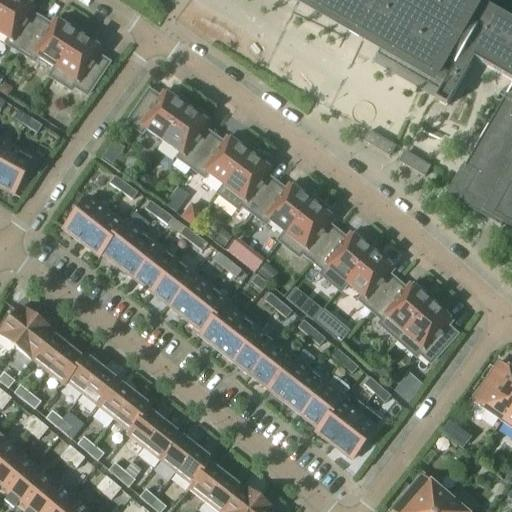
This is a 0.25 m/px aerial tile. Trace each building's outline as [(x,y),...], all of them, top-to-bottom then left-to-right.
[(20,54),(40,21),(27,14),(30,7),(23,3),(24,0),(6,0),(0,10),(0,36),(7,41),(5,45),(20,54)] [(511,21),(481,4),(482,2),(477,0),(295,0),(348,30),(346,33),(358,41),(366,27),(385,38),(370,64),(371,65),(373,62),(434,98),(433,101),(445,108),(472,62),(471,61),(472,60),(511,82),(511,83),(511,85),(463,168),(473,174),(459,199),(500,223),(498,227),(499,228),(502,224),(511,229),(511,21)] [(50,79),(79,33),(66,25),(64,28),(56,23),(52,29),(40,21),(20,54),(34,63),(37,59),(54,70),(49,78),(50,79)] [(79,33),(50,79),(71,92),(73,88),(86,96),(107,65),(94,56),(98,50),(90,45),(92,42),(79,33)] [(3,85),(0,90),(0,94),(7,98),(10,94),(8,88),(3,85)] [(162,143),(187,107),(175,98),(172,101),(165,96),(161,102),(148,93),(127,124),(141,134),(144,130),(162,143)] [(190,169),(213,139),(201,130),(205,124),(198,119),(200,116),(187,107),(162,143),(180,156),(177,160),(190,169)] [(24,128),(29,120),(17,112),(12,120),(24,128)] [(58,117),(53,124),(64,130),(71,120),(64,115),(58,117)] [(29,120),(24,128),(36,135),(41,128),(29,120)] [(368,134),(369,133),(368,133),(362,143),(388,158),(389,157),(388,156),(393,148),(368,134)] [(218,196),(251,153),(238,144),(236,147),(229,141),(224,147),(213,139),(190,169),(204,179),(206,175),(223,188),(217,195),(218,196)] [(0,171),(12,149),(0,142),(0,171)] [(12,149),(0,171),(0,189),(12,196),(18,185),(23,188),(39,164),(12,149)] [(107,152),(102,159),(112,166),(117,159),(107,152)] [(252,215),(275,185),(264,177),(268,171),(261,166),(263,162),(251,153),(218,196),(238,211),(241,207),(252,215)] [(410,170),(416,161),(415,160),(414,161),(404,155),(399,163),(398,163),(397,163),(410,170)] [(416,161),(410,170),(423,178),(429,168),(429,167),(428,168),(416,161)] [(142,173),(135,182),(144,189),(148,184),(147,177),(142,173)] [(120,194),(125,186),(114,178),(108,186),(120,194)] [(279,243),(313,201),(300,191),(298,194),(291,189),(286,194),(275,185),(252,215),(265,226),(268,222),(284,235),(278,242),(279,243)] [(125,186),(120,194),(131,202),(137,194),(125,186)] [(80,245),(105,212),(87,198),(62,231),(80,245)] [(312,263),(336,234),(325,225),(329,219),(322,214),(325,211),(313,201),(279,243),(298,258),(301,255),(312,263)] [(155,219),(160,212),(149,203),(144,211),(155,219)] [(194,229),(203,216),(191,206),(181,219),(194,229)] [(122,226),(122,225),(105,212),(80,245),(97,258),(100,255),(99,255),(122,226)] [(160,212),(155,219),(166,227),(172,220),(160,212)] [(142,236),(125,223),(124,222),(122,225),(122,226),(99,255),(100,255),(116,268),(142,236)] [(190,245),(195,237),(184,229),(178,236),(190,245)] [(223,233),(215,244),(223,250),(231,239),(223,233)] [(339,292),(373,250),(361,240),(359,243),(352,238),(347,243),(336,234),(312,263),(323,272),(320,276),(339,292)] [(133,281),(159,249),(142,236),(116,268),(133,281)] [(195,237),(190,245),(201,253),(206,246),(195,237)] [(150,295),(176,263),(159,249),(133,281),(150,295)] [(371,313),(396,284),(385,275),(390,269),(383,263),(385,260),(373,250),(339,292),(340,293),(346,285),(362,299),(359,302),(371,313)] [(224,271),(230,264),(219,255),(213,262),(224,271)] [(250,258),(243,267),(253,275),(260,266),(250,258)] [(167,308),(193,276),(176,263),(150,295),(167,308)] [(230,264),(224,271),(235,280),(241,273),(230,264)] [(264,266),(256,276),(268,285),(276,275),(264,266)] [(184,321),(210,289),(193,276),(167,308),(184,321)] [(261,293),(267,286),(256,277),(250,284),(261,293)] [(397,342),(432,301),(421,291),(418,294),(411,288),(407,293),(396,284),(371,313),(381,322),(378,326),(397,342)] [(227,303),(227,302),(210,289),(184,321),(201,334),(201,335),(224,306),(225,306),(227,303)] [(274,311),(280,304),(269,295),(263,302),(274,311)] [(432,301),(397,342),(415,358),(418,354),(430,364),(455,336),(444,326),(448,321),(442,315),(444,312),(432,301)] [(280,304),(274,311),(285,320),(291,313),(280,304)] [(241,319),(225,306),(224,306),(201,335),(201,334),(198,337),(216,351),(241,319)] [(0,337),(14,349),(36,321),(20,308),(0,333),(0,337)] [(233,365),(258,332),(241,319),(216,351),(233,365)] [(31,362),(52,334),(36,321),(14,349),(31,362)] [(308,339),(313,332),(303,323),(297,330),(308,339)] [(250,378),(275,346),(258,332),(233,365),(250,378)] [(313,332),(308,339),(318,348),(324,341),(313,332)] [(337,332),(333,337),(340,344),(347,336),(342,332),(337,332)] [(47,374),(68,346),(52,334),(31,362),(47,374)] [(351,339),(344,346),(352,353),(358,345),(351,339)] [(63,387),(87,356),(86,355),(84,359),(68,346),(47,374),(63,387)] [(267,391),(292,359),(275,346),(250,378),(267,391)] [(340,367),(346,360),(336,351),(330,357),(340,367)] [(81,396),(103,368),(87,356),(63,387),(65,384),(81,396)] [(284,405),(309,372),(292,359),(267,391),(284,405)] [(346,360),(340,367),(351,376),(357,369),(346,360)] [(380,363),(373,372),(382,380),(390,371),(380,363)] [(500,423),(511,406),(511,372),(498,363),(471,403),(500,423)] [(97,409),(119,381),(103,368),(81,396),(97,409)] [(301,418),(326,386),(309,372),(284,405),(301,418)] [(0,384),(8,391),(14,383),(3,374),(0,378),(0,384)] [(326,386),(301,418),(317,431),(318,431),(341,402),(341,403),(344,399),(343,399),(349,391),(333,379),(327,386),(326,386)] [(373,396),(379,389),(369,379),(363,386),(373,396)] [(113,421),(135,394),(119,381),(97,409),(113,421)] [(23,403),(30,396),(19,387),(13,395),(23,403)] [(379,389),(373,396),(384,405),(390,398),(379,389)] [(127,437),(151,406),(135,394),(113,421),(129,434),(126,437),(127,437)] [(3,395),(0,398),(0,410),(1,412),(10,400),(3,395)] [(30,396),(23,403),(34,412),(40,404),(30,396)] [(358,416),(341,403),(341,402),(318,431),(317,431),(315,434),(332,448),(358,416)] [(143,450),(165,422),(149,410),(151,406),(127,437),(143,450)] [(511,406),(500,423),(511,431),(511,406)] [(55,429),(61,421),(51,413),(45,421),(55,429)] [(358,416),(332,448),(350,462),(375,429),(358,416)] [(30,435),(40,424),(32,418),(23,429),(30,435)] [(61,421),(55,429),(65,437),(72,430),(61,421)] [(159,462),(181,434),(165,422),(143,450),(159,462)] [(40,424),(30,435),(38,441),(47,430),(40,424)] [(0,470),(15,453),(6,445),(9,441),(0,434),(0,433),(0,470)] [(175,475),(197,447),(181,434),(159,462),(175,475)] [(86,455),(93,447),(82,439),(76,447),(86,455)] [(93,447),(86,455),(97,463),(103,456),(93,447)] [(188,491),(213,460),(197,447),(175,475),(190,487),(188,490),(188,491)] [(67,465),(76,454),(69,448),(60,459),(67,465)] [(0,493),(7,499),(33,468),(24,461),(28,457),(18,449),(15,453),(0,470),(0,493)] [(76,454),(67,465),(74,471),(84,460),(76,454)] [(205,503),(226,475),(211,463),(213,460),(188,491),(205,503)] [(21,511),(26,511),(51,483),(42,476),(45,472),(36,464),(33,468),(7,499),(3,503),(12,511),(16,507),(21,511)] [(117,481),(124,474),(114,465),(107,473),(117,481)] [(511,473),(510,472),(503,482),(509,486),(511,482),(511,473)] [(124,474),(117,481),(128,490),(134,482),(124,474)] [(215,511),(223,511),(242,488),(226,475),(205,503),(215,511)] [(438,511),(448,500),(421,477),(390,511),(438,511)] [(103,496),(112,485),(105,478),(96,489),(103,496)] [(57,511),(69,498),(60,491),(64,487),(55,479),(51,483),(26,511),(57,511)] [(112,485),(103,496),(110,502),(120,491),(112,485)] [(249,511),(258,500),(242,488),(223,511),(249,511)] [(149,508),(155,500),(145,492),(138,499),(149,508)] [(85,511),(78,506),(82,502),(73,495),(69,498),(57,511),(85,511)] [(155,500),(149,508),(153,511),(162,511),(165,509),(155,500)] [(273,511),(258,500),(249,511),(273,511)] [(462,511),(448,500),(438,511),(462,511)]
